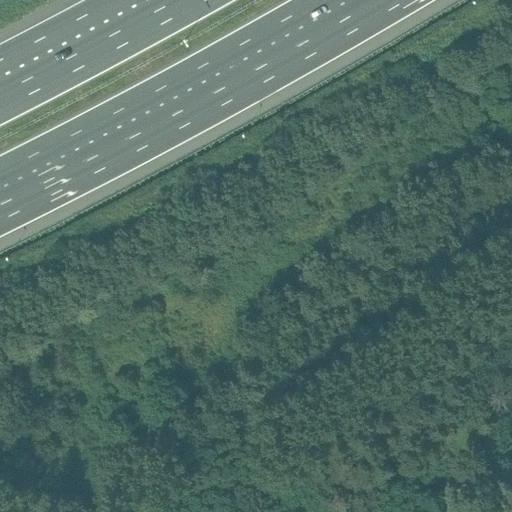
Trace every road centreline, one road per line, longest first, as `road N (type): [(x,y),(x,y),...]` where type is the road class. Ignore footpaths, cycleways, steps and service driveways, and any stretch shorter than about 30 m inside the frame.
road 1 (motorway): [(0,195),(359,0)]
road 2 (track): [(311,511),(257,487),(221,482),(180,487),(134,511)]
road 3 (motorway): [(159,0),(0,85)]
